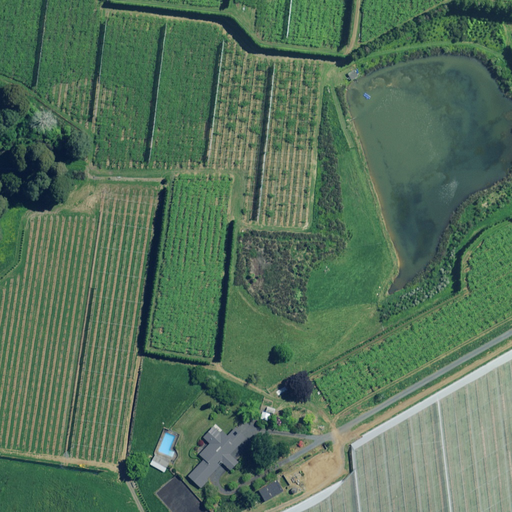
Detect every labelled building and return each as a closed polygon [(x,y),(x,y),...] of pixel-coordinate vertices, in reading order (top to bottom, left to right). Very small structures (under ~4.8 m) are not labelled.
[(270,415),(262,413),(260,419),(268,422),(270,415)] [(230,471),(237,463),(237,462),(252,446),(264,433),(248,418),(245,422),(243,420),(225,439),(213,427),(203,439),(209,445),(199,456),(204,460),(188,477),(199,488),(207,479),(213,484),(227,469),(230,471)] [(174,439),(166,435),(159,452),(172,458),(174,453),(169,451),(174,439)] [(168,464),(155,456),(152,461),(165,469),(168,464)] [(283,492),(276,480),(258,491),(265,503),(283,492)]
